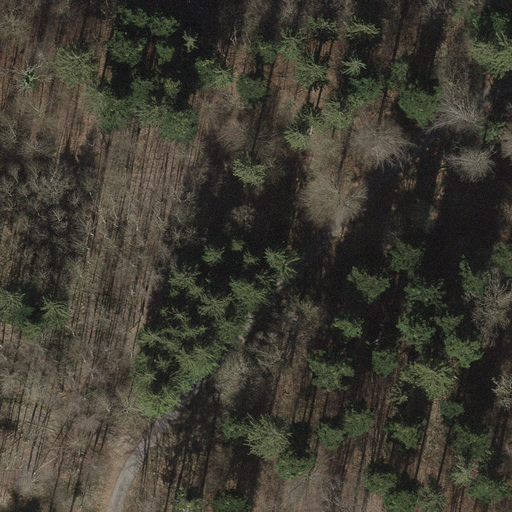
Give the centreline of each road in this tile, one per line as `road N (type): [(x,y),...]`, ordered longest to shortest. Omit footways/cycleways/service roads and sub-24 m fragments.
road 1 (track): [(511,81),(443,125),(343,215),(148,442),(115,511)]
road 2 (track): [(142,452),(0,408)]
